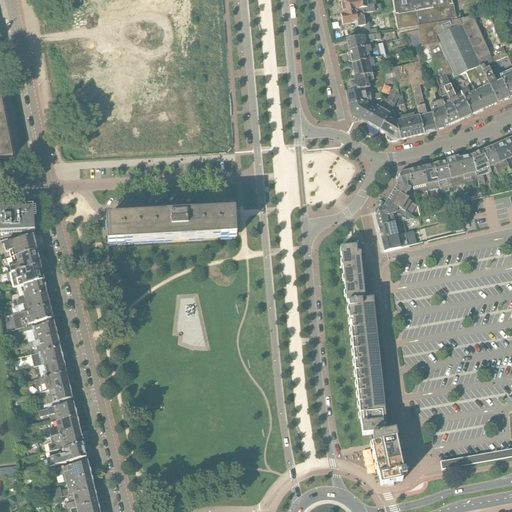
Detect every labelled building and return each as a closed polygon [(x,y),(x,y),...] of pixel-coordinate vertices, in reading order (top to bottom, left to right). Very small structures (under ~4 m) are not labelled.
[(381,12),(380,8),(380,5),(368,7),(368,4),(367,0),(341,0),(340,0),(343,15),(356,12),(357,11),(364,15),(381,12)] [(392,0),(398,31),(416,28),(461,20),(460,14),(455,15),(453,5),(452,5),(451,0),(392,0)] [(364,21),(364,18),(356,12),(343,15),(341,15),(342,26),(357,23),(358,28),(363,27),(364,37),(377,35),(376,30),(370,31),(369,23),(367,23),(367,21),(364,21)] [(461,20),(416,28),(418,36),(420,48),(420,49),(429,47),(438,44),(452,74),(454,79),(466,74),(472,87),(483,111),(497,104),(487,81),(477,61),(490,55),(473,18),(461,20)] [(511,40),(503,21),(493,25),(502,45),(511,40)] [(349,52),(373,47),(373,42),(381,41),(380,34),(377,35),(364,37),(346,40),(349,52)] [(438,44),(429,47),(432,61),(440,91),(448,127),(459,122),(444,89),(442,83),(443,83),(440,78),(446,76),(452,74),(438,44)] [(352,64),(380,58),(377,46),(373,47),(349,52),(350,58),(348,60),(348,62),(352,63),(352,64)] [(505,53),(497,56),(491,59),(493,62),(493,63),(494,63),(507,57),(506,52),(505,53)] [(490,55),(477,61),(487,81),(497,104),(509,99),(501,81),(496,84),(493,78),(488,65),(493,62),(491,59),(490,55)] [(372,75),(371,68),(379,67),(379,65),(382,65),(380,58),(352,64),(355,79),(372,75)] [(436,132),(432,114),(426,115),(419,86),(425,85),(420,63),(407,66),(410,79),(411,86),(419,117),(423,135),(436,132)] [(400,81),(410,79),(407,66),(397,69),(400,81)] [(398,82),(400,81),(397,69),(380,73),(381,78),(383,86),(398,82)] [(511,97),(511,73),(500,79),(501,81),(509,99),(511,97)] [(369,83),(374,82),(372,75),(355,79),(354,79),(355,83),(349,85),(351,93),(364,90),(370,89),(369,83)] [(446,76),(440,78),(443,83),(442,83),(444,89),(459,122),(471,116),(461,95),(455,98),(446,76)] [(400,81),(398,82),(399,88),(411,86),(410,79),(400,81)] [(380,132),(392,111),(400,97),(399,96),(397,86),(395,86),(393,93),(388,89),(377,108),(375,111),(367,125),(380,132)] [(467,90),(460,94),(461,95),(471,116),(483,111),(472,87),(466,89),(467,90)] [(348,107),(367,103),(371,102),(370,95),(366,96),(364,90),(351,93),(347,94),(346,96),(348,107)] [(444,128),(448,127),(440,91),(426,93),(429,106),(432,114),(436,132),(437,132),(437,131),(443,130),(444,128)] [(0,160),(13,158),(0,95),(0,160)] [(362,122),(367,125),(375,111),(377,108),(371,102),(367,103),(348,107),(352,121),(355,123),(362,122)] [(390,143),(400,141),(396,122),(396,123),(393,112),(392,111),(380,132),(385,135),(387,142),(390,143)] [(412,138),(423,135),(419,117),(414,118),(413,115),(406,117),(412,138)] [(400,141),(412,138),(406,117),(400,118),(401,121),(396,122),(400,141)] [(511,139),(503,143),(510,159),(511,158),(511,139)] [(504,173),(510,171),(506,161),(510,159),(503,143),(493,148),(504,173)] [(498,176),(504,173),(493,148),(482,152),(489,168),(494,167),(498,176)] [(477,176),(479,186),(485,184),(483,177),(491,173),(489,168),(482,152),(472,157),(477,176)] [(471,178),(477,176),(472,157),(459,160),(465,185),(473,183),(471,178)] [(459,160),(447,163),(453,189),(465,185),(459,160)] [(448,190),(453,189),(447,163),(434,166),(440,188),(447,186),(448,190)] [(440,189),(440,188),(434,166),(421,170),(427,191),(427,192),(440,189)] [(415,194),(427,191),(421,170),(409,172),(413,189),(415,194)] [(396,178),(398,185),(394,193),(411,203),(412,201),(410,200),(413,195),(409,193),(410,192),(411,191),(410,189),(413,188),(413,189),(409,172),(399,175),(396,178)] [(418,207),(411,203),(394,193),(388,202),(405,213),(411,217),(418,207)] [(378,228),(403,222),(410,221),(409,217),(402,218),(401,216),(402,215),(403,215),(405,213),(388,202),(384,208),(377,209),(375,213),(378,228)] [(34,206),(11,207),(11,204),(2,205),(3,208),(0,207),(0,234),(13,234),(27,233),(35,232),(34,206)] [(436,214),(446,211),(444,205),(431,209),(433,215),(436,214)] [(439,226),(449,223),(446,211),(436,214),(439,226)] [(235,215),(187,217),(107,222),(108,243),(236,236),(235,215)] [(381,241),(404,235),(406,234),(403,222),(378,228),(381,241)] [(384,253),(407,247),(404,235),(381,241),(384,253)] [(11,259),(36,252),(33,237),(3,245),(6,253),(10,252),(11,259)] [(387,433),(386,424),(374,306),(373,300),(365,301),(360,258),(361,258),(361,254),(357,254),(356,247),(340,249),(340,256),(341,256),(346,304),(348,303),(348,309),(349,318),(350,326),(360,415),(361,426),(363,436),(373,435),(374,443),(372,443),(373,447),(378,474),(381,486),(388,485),(388,487),(394,486),(394,484),(403,482),(402,479),(406,478),(405,471),(404,472),(400,455),(402,454),(403,453),(403,452),(399,438),(397,438),(395,431),(387,433)] [(15,273),(40,267),(36,252),(11,259),(13,265),(9,266),(11,274),(15,273)] [(18,288),(43,282),(40,267),(15,273),(18,288)] [(20,300),(46,295),(43,282),(18,288),(20,295),(18,295),(20,300)] [(20,314),(49,307),(46,295),(20,300),(13,302),(15,308),(18,307),(20,314)] [(20,314),(23,327),(51,320),(50,315),(51,315),(49,307),(20,314)] [(32,343),(57,337),(53,324),(33,329),(33,328),(32,328),(32,327),(23,329),(24,333),(29,332),(31,343),(32,343)] [(31,356),(60,349),(57,337),(32,343),(35,352),(30,353),(31,356)] [(39,368),(63,362),(60,349),(31,356),(32,360),(37,359),(39,368)] [(37,381),(66,375),(63,362),(39,368),(41,377),(36,378),(37,381)] [(42,394),(69,387),(66,375),(37,381),(35,382),(36,389),(41,388),(42,394)] [(58,404),(57,403),(72,400),(69,387),(42,394),(39,394),(42,407),(47,406),(58,404)] [(52,424),(76,418),(73,404),(48,410),(43,411),(45,418),(50,417),(52,424)] [(51,439),(80,432),(76,418),(52,424),(51,424),(53,430),(49,431),(51,439)] [(56,452),(83,445),(80,432),(51,439),(50,439),(51,444),(47,445),(49,453),(56,451),(56,452)] [(66,464),(86,459),(83,445),(56,452),(57,457),(47,460),(49,468),(66,464)] [(511,450),(440,463),(441,471),(511,459),(511,450)] [(356,461),(364,461),(364,453),(356,453),(356,461)] [(66,483),(91,477),(87,463),(62,469),(61,469),(54,471),(55,478),(64,476),(66,483)] [(0,470),(0,480),(19,479),(18,468),(0,470)] [(69,496),(94,490),(91,477),(66,483),(68,492),(61,493),(60,489),(49,492),(51,501),(68,497),(69,496)] [(71,510),(97,504),(94,490),(69,496),(68,497),(70,504),(66,505),(68,511),(71,510)]
